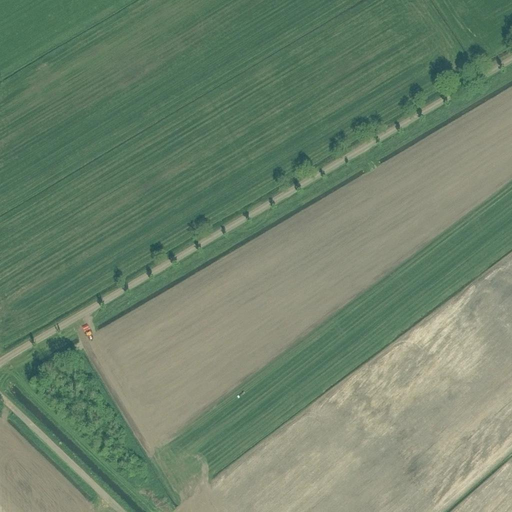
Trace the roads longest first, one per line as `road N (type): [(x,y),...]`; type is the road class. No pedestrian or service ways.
road 1 (unclassified): [(0,362),(511,59)]
road 2 (unclassified): [(120,511),(0,397)]
